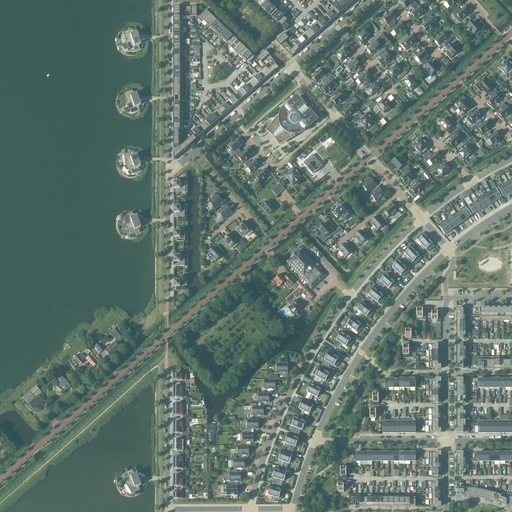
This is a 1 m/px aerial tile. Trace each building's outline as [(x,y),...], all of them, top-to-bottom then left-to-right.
[(261,0),(257,5),(261,9),(268,2),(265,0),(261,0)] [(411,7),(412,8),(417,4),(414,1),(414,2),(412,0),(403,0),(401,2),(402,4),(401,5),(404,8),(405,7),(406,9),(409,6),(410,7),(411,7)] [(342,1),(338,4),(344,12),(348,8),(342,1)] [(261,9),(265,12),(272,6),(268,2),(261,9)] [(338,4),(334,8),(340,15),(344,12),(338,4)] [(417,4),(412,8),(414,10),(411,13),(412,15),(410,16),(414,19),(415,18),(416,19),(426,10),(421,4),(419,6),(417,4)] [(265,12),(269,16),(276,9),(272,6),(265,12)] [(174,7),(174,16),(183,16),(180,16),(180,7),(174,7)] [(191,17),(193,17),(197,17),(197,7),(185,7),(185,11),(185,12),(191,12),(191,17)] [(281,11),(279,9),(279,8),(278,7),(276,9),(269,16),(273,20),(280,13),(281,11)] [(458,8),(451,14),(459,22),(469,14),(468,12),(469,11),(466,8),(465,9),(463,7),(460,11),(458,8)] [(334,8),(329,12),(336,19),(340,15),(334,8)] [(202,22),(203,21),(210,14),(208,12),(206,10),(198,18),(202,22)] [(273,20),(277,24),(284,17),(285,15),(281,11),(280,13),(273,20)] [(336,19),(329,12),(325,15),(332,22),(336,19)] [(388,25),(390,27),(394,24),(392,21),(396,18),(390,12),(382,19),(388,25)] [(203,21),(207,25),(214,18),(210,14),(203,21)] [(422,28),(425,32),(426,31),(427,32),(429,30),(430,31),(433,28),(432,27),(435,25),(429,19),(432,17),(430,15),(423,20),(425,23),(422,26),(423,27),(422,28)] [(281,27),(284,24),(288,20),(284,17),(277,24),(281,27)] [(207,25),(211,28),(217,22),(214,18),(207,25)] [(322,19),(317,22),(324,29),(328,26),(322,19)] [(473,21),(467,27),(469,29),(468,30),(470,33),(472,32),(474,34),(480,29),(482,27),(478,23),(476,25),(473,21)] [(211,28),(215,32),(221,25),(217,22),(211,28)] [(317,22),(313,26),(320,33),(324,29),(317,22)] [(394,24),(390,27),(385,32),(388,36),(393,31),(397,36),(405,29),(400,23),(396,26),(394,24)] [(217,38),(219,36),(225,29),(221,25),(215,32),(213,34),(217,38)] [(313,26),(309,29),(315,37),(320,33),(313,26)] [(219,36),(223,40),(229,33),(225,29),(219,36)] [(309,29),(305,33),(311,40),(315,37),(309,29)] [(124,33),(126,43),(138,39),(136,33),(134,34),(132,30),(124,33)] [(368,32),(367,33),(365,31),(364,32),(363,31),(360,34),(361,35),(357,38),(360,41),(359,42),(361,44),(366,40),(366,41),(367,41),(366,40),(370,36),(370,35),(368,32)] [(223,40),(227,44),(233,37),(229,33),(223,40)] [(305,33),(301,37),(307,44),(311,40),(305,33)] [(434,40),(439,46),(443,43),(445,46),(452,40),(449,37),(447,39),(442,33),(434,40)] [(277,41),(284,49),(288,46),(285,42),(289,39),(286,36),(285,34),(282,37),(281,38),(280,37),(277,41)] [(407,38),(405,36),(399,42),(406,50),(416,41),(415,40),(416,39),(413,36),(412,37),(411,35),(407,38)] [(227,44),(230,47),(237,41),(233,37),(227,44)] [(301,37),(297,40),(303,47),(307,44),(301,37)] [(138,39),(126,43),(131,52),(139,50),(139,45),(140,45),(138,39)] [(297,40),(293,44),(299,51),(303,47),(297,40)] [(230,47),(234,51),(241,44),(237,41),(230,47)] [(380,47),(375,42),(367,49),(372,55),(375,52),(376,51),(375,51),(376,51),(377,52),(380,49),(379,48),(380,47)] [(234,51),(238,55),(245,48),(241,44),(234,51)] [(288,46),(284,49),(291,58),(295,54),(299,51),(293,44),(295,46),(291,50),(288,46)] [(450,59),(453,57),(452,57),(459,51),(452,44),(446,49),(448,52),(447,53),(446,54),(447,54),(446,55),(450,59)] [(238,55),(242,59),(249,52),(245,48),(238,55)] [(346,58),(350,54),(348,51),(348,52),(345,49),(336,56),(341,62),(346,58),(346,59),(347,58),(346,58)] [(377,61),(382,67),(385,64),(386,65),(391,61),(387,56),(388,55),(384,50),(378,55),(380,58),(377,61)] [(415,56),(421,62),(420,63),(423,65),(427,61),(425,59),(428,56),(423,50),(415,56)] [(265,59),(269,63),(273,59),(265,51),(261,54),(262,54),(260,55),(257,58),(259,60),(261,62),(265,59)] [(249,52),(242,59),(246,63),(247,62),(249,64),(255,58),(249,52)] [(266,67),(272,74),(276,71),(280,68),(273,59),(269,63),(272,67),(268,70),(266,67)] [(346,67),(351,73),(352,72),(352,73),(356,70),(355,69),(356,69),(356,68),(359,65),(354,60),(346,67)] [(498,68),(506,78),(509,76),(510,77),(511,75),(511,64),(508,60),(504,63),(502,65),(498,68)] [(430,62),(430,63),(428,61),(424,65),(425,67),(424,68),(431,75),(436,71),(438,74),(442,70),(436,64),(433,66),(430,62)] [(391,69),(391,70),(387,73),(389,76),(390,75),(393,79),(401,71),(396,66),(392,69),(391,69)] [(266,67),(262,71),(268,78),(272,74),(266,67)] [(411,69),(409,71),(416,79),(419,77),(411,69)] [(321,80),(323,83),(327,79),(325,76),(325,77),(320,70),(312,77),(317,83),(321,80)] [(262,71),(258,74),(264,81),(268,78),(262,71)] [(367,81),(367,80),(370,77),(365,72),(357,79),(362,85),(366,81),(367,81)] [(258,74),(254,78),(260,85),(264,81),(258,74)] [(491,78),(497,84),(498,87),(501,84),(494,76),(491,78)] [(329,77),(327,79),(323,83),(325,85),(321,88),(322,89),(321,90),(324,94),(325,93),(327,94),(329,92),(331,94),(334,91),(332,89),(337,85),(329,77)] [(407,88),(407,87),(411,91),(414,89),(413,89),(416,86),(409,77),(403,82),(407,87),(406,87),(407,88)] [(254,78),(250,82),(256,89),(260,85),(254,78)] [(490,86),(491,85),(488,82),(487,83),(483,79),(475,86),(480,93),(483,91),(486,94),(492,89),(490,86)] [(250,82),(245,85),(252,92),(256,89),(250,82)] [(370,85),(369,84),(365,88),(372,97),(373,96),(374,96),(377,94),(376,93),(380,89),(377,86),(378,85),(376,83),(373,86),(372,84),(370,85)] [(245,85),(241,89),(248,96),(252,92),(245,85)] [(248,96),(241,89),(237,92),(243,100),(248,96)] [(491,106),(493,107),(503,98),(495,90),(489,96),(491,98),(487,101),(488,102),(487,103),(490,107),(491,106)] [(124,94),(126,104),(138,100),(136,94),(134,95),(132,91),(124,94)] [(332,100),(337,106),(345,99),(340,93),(338,91),(333,95),(335,97),(332,100)] [(233,96),(229,99),(235,106),(240,103),(233,96)] [(458,109),(460,112),(461,111),(463,114),(470,108),(467,105),(469,103),(463,96),(455,104),(459,108),(458,109)] [(285,108),(284,109),(283,110),(283,111),(282,112),(281,113),(281,114),(280,116),(280,117),(280,118),(278,118),(267,131),(274,136),(276,138),(280,145),(294,136),(294,135),(295,135),(296,135),(298,134),(299,134),(300,134),(301,133),(302,133),(303,132),(304,131),(305,131),(304,130),(307,128),(317,120),(309,111),(308,111),(305,107),(306,107),(297,97),(288,106),(285,108)] [(229,99),(225,103),(231,110),(235,106),(229,99)] [(138,100),(126,104),(131,113),(139,111),(139,106),(140,106),(138,100)] [(387,105),(387,104),(386,105),(383,101),(377,106),(384,114),(387,111),(388,112),(390,110),(387,105)] [(225,103),(221,107),(227,114),(231,110),(225,103)] [(342,112),(348,118),(355,111),(350,105),(348,103),(344,107),(346,109),(342,112)] [(502,118),(503,119),(511,113),(506,107),(506,106),(504,104),(499,108),(501,110),(498,113),(499,115),(498,116),(501,119),(502,118)] [(221,107),(217,110),(223,117),(227,114),(221,107)] [(217,110),(213,114),(219,121),(223,117),(217,110)] [(466,115),(468,118),(466,120),(471,126),(482,117),(481,115),(482,114),(479,111),(477,112),(476,111),(473,114),(471,111),(466,115)] [(375,123),(367,113),(357,122),(365,131),(369,128),(372,126),(371,126),(375,123)] [(213,114),(209,117),(215,124),(219,121),(213,114)] [(209,117),(205,121),(211,128),(215,124),(209,117)] [(445,132),(445,131),(446,132),(447,131),(449,134),(448,134),(448,135),(454,130),(451,126),(452,125),(449,122),(448,123),(445,119),(441,122),(441,121),(438,123),(442,127),(442,128),(443,128),(443,129),(445,132)] [(205,121),(200,125),(207,132),(211,128),(205,121)] [(487,123),(486,121),(482,124),(480,122),(475,126),(478,128),(475,130),(481,136),(491,127),(490,126),(491,125),(488,122),(487,123)] [(200,125),(196,128),(203,135),(207,132),(200,125)] [(203,135),(196,128),(192,132),(198,139),(203,135)] [(487,139),(493,145),(495,143),(496,144),(499,142),(498,140),(501,138),(495,132),(492,135),(489,133),(485,137),(487,139)] [(451,139),(448,142),(449,143),(448,144),(451,148),(452,147),(453,148),(463,139),(458,133),(456,135),(454,133),(449,137),(451,139)] [(323,134),(317,139),(321,144),(327,139),(323,134)] [(193,136),(187,141),(191,146),(197,140),(193,136)] [(416,144),(412,147),(420,156),(430,148),(422,138),(418,142),(418,141),(416,143),(416,144)] [(236,155),(240,151),(238,149),(242,146),(241,144),(242,143),(239,140),(237,141),(236,139),(228,146),(234,152),(234,153),(236,155)] [(473,141),(471,139),(467,143),(464,145),(460,149),(462,151),(458,155),(460,157),(461,157),(464,160),(472,153),(471,152),(472,150),(469,147),(474,143),(473,141)] [(187,141),(181,147),(184,151),(191,146),(187,141)] [(180,148),(174,153),(174,160),(184,151),(181,147),(179,148),(180,148)] [(240,151),(236,155),(238,157),(243,163),(251,156),(246,150),(242,153),(240,151)] [(124,155),(126,166),(138,161),(136,155),(134,156),(132,152),(124,155)] [(438,153),(437,154),(436,153),(432,156),(430,153),(423,159),(426,162),(428,160),(433,166),(441,159),(440,158),(441,156),(438,153)] [(313,155),(303,163),(307,168),(313,174),(322,166),(319,162),(313,155)] [(393,169),(395,167),(399,170),(405,165),(398,157),(392,163),(392,162),(389,164),(393,169)] [(247,167),(252,173),(260,166),(254,160),(251,163),(249,161),(244,165),(246,167),(247,167)] [(138,161),(126,166),(131,175),(139,172),(138,167),(140,167),(138,161)] [(440,165),(434,170),(436,172),(437,171),(442,177),(451,170),(448,167),(448,166),(446,163),(442,167),(440,165)] [(401,172),(403,174),(400,177),(405,184),(408,181),(409,183),(412,180),(411,179),(413,177),(408,171),(410,169),(408,166),(401,172)] [(284,176),(293,186),(296,182),(297,183),(299,181),(298,181),(302,177),(294,168),(284,176)] [(264,172),(263,170),(259,173),(257,171),(250,178),(252,180),(256,177),(260,183),(268,176),(267,175),(268,174),(265,170),(264,172)] [(362,186),(368,193),(376,185),(370,178),(362,186)] [(417,180),(412,184),(414,186),(410,190),(412,191),(410,192),(413,195),(415,194),(416,196),(424,189),(418,183),(419,183),(417,180)] [(176,193),(185,193),(185,182),(174,182),(174,189),(176,189),(176,193)] [(511,190),(507,182),(502,184),(508,195),(511,192),(511,190)] [(279,183),(271,190),(277,196),(284,189),(279,183)] [(503,186),(502,184),(497,187),(503,197),(508,195),(503,186)] [(370,195),(376,202),(384,195),(378,188),(370,195)] [(496,190),(492,193),(497,201),(501,198),(496,190)] [(491,191),(486,194),(492,204),(497,201),(492,193),(491,191)] [(486,194),(481,196),(487,206),(492,204),(486,194)] [(209,203),(207,205),(212,210),(214,208),(215,209),(223,202),(217,195),(208,202),(209,203)] [(481,196),(476,199),(482,209),(487,206),(481,196)] [(478,201),(473,204),(478,212),(482,209),(476,199),(478,201)] [(261,207),(268,215),(274,209),(268,201),(261,207)] [(342,204),(333,212),(338,218),(340,217),(344,221),(347,219),(351,215),(347,211),(348,211),(342,204)] [(384,211),(382,212),(384,215),(387,218),(389,217),(390,218),(398,211),(392,204),(384,211)] [(478,212),(473,204),(468,207),(473,215),(478,212)] [(217,215),(221,220),(223,219),(224,220),(232,212),(226,205),(218,213),(219,214),(217,215)] [(465,206),(460,210),(462,211),(467,219),(471,216),(465,206)] [(176,217),(185,217),(185,207),(179,207),(175,207),(174,207),(174,213),(176,213),(176,217)] [(461,212),(457,215),(463,222),(467,219),(460,210),(461,212)] [(124,216),(126,226),(138,222),(136,216),(134,217),(132,213),(124,216)] [(456,213),(451,216),(458,225),(463,222),(457,215),(456,213)] [(370,223),(378,231),(384,225),(377,216),(370,223)] [(453,218),(448,221),(454,229),(458,225),(453,218)] [(447,219),(442,222),(449,232),(454,229),(448,221),(447,219)] [(239,228),(236,230),(242,237),(245,234),(246,235),(246,234),(248,236),(253,232),(251,230),(252,229),(253,228),(246,221),(245,220),(238,227),(239,228)] [(138,222),(126,226),(131,236),(139,233),(138,229),(140,228),(138,222)] [(333,235),(337,232),(329,222),(326,225),(324,223),(323,225),(322,224),(319,228),(317,229),(325,238),(331,232),(333,235)] [(449,232),(442,222),(438,226),(445,235),(449,232)] [(354,236),(361,245),(368,239),(361,230),(354,236)] [(174,231),(174,238),(176,238),(176,242),(185,242),(185,231),(174,231)] [(423,233),(417,239),(422,245),(429,240),(423,233)] [(224,241),(221,243),(227,250),(230,248),(231,247),(233,249),(238,245),(236,243),(237,242),(230,234),(223,240),(224,241)] [(238,242),(240,244),(242,246),(246,242),(242,238),(238,242)] [(421,248),(419,249),(422,253),(426,249),(428,252),(435,246),(429,240),(422,245),(423,246),(421,248)] [(346,244),(339,250),(346,258),(353,252),(346,244)] [(410,246),(403,252),(408,258),(409,258),(416,252),(410,246)] [(208,253),(215,261),(222,255),(215,247),(208,253)] [(287,262),(311,289),(325,276),(305,253),(304,254),(300,250),(287,262)] [(416,252),(409,258),(410,259),(413,262),(415,265),(418,262),(422,258),(416,252)] [(176,266),(185,266),(185,256),(174,256),(174,263),(176,263),(176,266)] [(395,265),(393,268),(396,271),(397,272),(403,265),(404,263),(405,263),(401,259),(400,261),(401,262),(400,262),(397,259),(393,263),(395,265)] [(397,272),(403,278),(409,271),(403,265),(397,272)] [(381,282),(384,284),(385,285),(391,278),(390,278),(384,273),(378,279),(381,282)] [(272,282),(275,286),(276,284),(279,288),(286,282),(290,286),(295,282),(288,275),(283,279),(280,275),(272,282)] [(397,284),(391,278),(385,285),(385,286),(389,289),(391,286),(394,288),(397,284)] [(314,297),(299,280),(296,282),(312,300),(314,297)] [(187,281),(174,281),(174,287),(176,287),(176,291),(185,291),(185,286),(187,286),(187,281)] [(366,294),(372,299),(373,299),(379,292),(381,290),(379,288),(377,291),(372,287),(366,294)] [(294,296),(296,297),(301,292),(297,288),(285,299),(287,302),(294,296)] [(373,299),(374,300),(380,305),(386,298),(379,292),(373,299)] [(288,308),(297,319),(302,315),(298,311),(303,307),(297,299),(290,305),(291,306),(288,308)] [(361,313),(362,314),(368,306),(361,301),(357,305),(360,307),(357,310),(361,313)] [(362,314),(363,314),(369,319),(374,312),(368,306),(362,314)] [(417,311),(413,311),(413,316),(417,316),(417,321),(426,321),(426,314),(423,314),(423,309),(417,309),(417,311)] [(428,314),(428,318),(432,318),(432,323),(441,323),(441,316),(438,316),(438,311),(432,311),(432,314),(428,314)] [(271,318),(277,324),(281,320),(275,314),(271,318)] [(351,328),(357,321),(358,319),(353,315),(352,317),(350,316),(344,323),(351,328)] [(357,321),(351,328),(352,329),(358,334),(364,326),(357,321)] [(117,340),(105,351),(110,357),(120,348),(117,345),(121,341),(118,338),(121,336),(115,329),(110,333),(117,340)] [(339,331),(334,339),(337,341),(334,345),(337,347),(339,345),(340,343),(341,343),(346,336),(339,331)] [(346,336),(341,343),(342,344),(349,348),(354,341),(346,336)] [(409,342),(403,342),(403,358),(403,357),(409,357),(409,353),(412,353),(412,348),(409,348),(409,342)] [(99,343),(95,347),(100,353),(104,349),(99,343)] [(322,358),(328,362),(329,363),(334,355),(333,355),(327,351),(322,358)] [(85,358),(86,359),(90,356),(88,354),(84,357),(81,353),(78,356),(76,355),(73,358),(74,360),(72,362),(76,366),(78,364),(79,365),(82,362),(82,361),(85,358)] [(90,356),(86,359),(97,371),(101,368),(96,363),(98,361),(92,354),(90,356)] [(335,356),(334,355),(329,363),(330,363),(337,368),(341,360),(335,356)] [(277,372),(277,373),(288,373),(288,364),(277,364),(277,365),(275,365),(275,372),(277,372)] [(313,375),(319,378),(320,379),(325,371),(317,367),(313,375)] [(319,378),(318,381),(320,382),(321,379),(328,383),(332,375),(325,371),(320,379),(319,378)] [(57,387),(60,391),(61,391),(63,389),(65,391),(70,387),(64,380),(60,375),(57,377),(57,379),(61,383),(59,384),(57,386),(57,387)] [(183,381),(183,384),(189,384),(189,380),(186,380),(186,375),(174,375),(174,381),(183,381)] [(265,380),(265,390),(275,390),(275,380),(265,380)] [(307,392),(311,395),(312,395),(316,387),(308,383),(306,388),(309,389),(307,392)] [(174,387),(174,393),(186,393),(186,387),(189,387),(189,384),(183,384),(183,387),(174,387)] [(29,392),(22,398),(33,410),(44,401),(39,395),(41,393),(36,387),(29,393),(29,392)] [(311,395),(310,397),(312,398),(313,396),(317,398),(319,394),(321,396),(324,391),(316,387),(312,395),(311,395)] [(183,398),(183,402),(189,402),(192,402),(192,399),(189,399),(189,398),(186,398),(186,393),(174,393),(174,398),(175,398),(183,398)] [(378,396),(378,393),(373,393),(373,406),(376,406),(378,406),(378,400),(382,400),(382,396),(378,396)] [(259,401),(259,403),(269,403),(269,394),(259,394),(259,395),(256,395),(256,401),(259,401)] [(296,408),(303,411),(304,411),(308,403),(300,400),(296,408)] [(174,405),(174,410),(186,410),(186,405),(189,405),(189,402),(183,402),(183,405),(174,405)] [(303,411),(302,414),(304,414),(305,412),(309,414),(311,411),(314,412),(316,407),(308,403),(304,411),(303,411)] [(370,406),(370,419),(376,419),(376,415),(379,415),(379,406),(378,406),(376,406),(373,406),(370,406)] [(253,407),(253,408),(250,408),(250,415),(253,415),(253,416),(264,416),(264,407),(253,407)] [(183,416),(183,419),(189,419),(193,419),(193,416),(186,416),(186,410),(174,410),(174,413),(173,413),(174,413),(174,415),(173,415),(174,415),(174,416),(183,416)] [(293,416),(289,425),(292,426),(293,426),(290,431),(294,433),(295,430),(296,428),(297,428),(301,420),(302,417),(299,416),(298,418),(300,419),(299,419),(293,416)] [(174,423),(174,428),(186,428),(186,423),(189,423),(189,419),(183,419),(183,423),(174,423)] [(245,420),(240,420),(240,422),(240,424),(245,424),(245,428),(248,428),(248,429),(259,429),(259,420),(248,420),(248,421),(245,421),(245,420)] [(296,428),(295,430),(297,431),(296,434),(299,435),(301,430),(302,431),(304,427),(306,428),(309,423),(301,420),(297,428),(296,428)] [(183,434),(183,437),(189,437),(189,434),(186,434),(186,428),(174,428),(174,434),(183,434)] [(243,441),(243,443),(254,443),(254,433),(252,433),(243,433),(243,435),(240,435),(240,441),(243,441)] [(282,442),(289,445),(290,445),(294,437),(291,436),(285,433),(282,442)] [(174,440),(174,446),(186,446),(186,441),(189,441),(189,437),(183,437),(183,440),(174,440)] [(289,445),(288,447),(290,448),(291,445),(295,447),(297,444),(300,445),(302,440),(294,437),(290,445),(289,445)] [(183,451),(183,455),(189,455),(189,451),(186,451),(186,446),(174,446),(174,452),(183,451)] [(238,448),(236,448),(236,454),(238,454),(238,456),(249,456),(249,446),(238,446),(238,448)] [(276,459),(283,462),(284,462),(287,454),(279,451),(276,459)] [(283,462),(282,464),(284,465),(285,463),(289,464),(291,461),(294,462),(295,457),(287,454),(284,462),(283,462)] [(174,461),(174,464),(186,464),(186,458),(189,458),(189,455),(183,455),(183,458),(174,458),(174,459),(173,459),(174,459),(174,461),(173,461),(174,461)] [(234,461),(231,461),(231,468),(234,468),(234,469),(245,469),(245,460),(234,460),(234,461)] [(183,469),(183,472),(189,472),(189,469),(186,469),(186,464),(174,464),(174,465),(173,465),(173,467),(174,467),(173,467),(173,468),(174,468),(174,469),(183,469)] [(278,480),(281,471),(282,469),(278,467),(278,470),(273,468),(271,473),(274,474),(273,478),(277,479),(278,480)] [(346,467),(340,467),(340,480),(346,480),(346,474),(350,474),(350,469),(346,469),(346,467)] [(124,473),(126,484),(138,480),(136,474),(134,474),(132,471),(124,473)] [(277,479),(277,482),(279,482),(279,480),(284,481),(285,478),(288,479),(290,474),(281,471),(278,480),(277,479)] [(174,476),(174,481),(186,481),(186,476),(189,476),(189,472),(183,472),(183,476),(174,476)] [(230,473),(230,482),(241,482),(241,473),(237,473),(234,473),(230,473)] [(138,480),(126,484),(131,493),(139,490),(138,486),(140,486),(138,480)] [(183,487),(183,490),(189,490),(189,487),(186,487),(186,481),(174,481),(174,487),(183,487)] [(344,485),(344,483),(338,483),(338,492),(344,492),(344,490),(347,490),(347,485),(344,485)] [(227,494),(227,495),(238,495),(238,486),(227,486),(227,487),(224,487),(224,494),(227,494)] [(268,486),(266,491),(269,492),(268,495),(272,497),(273,497),(276,488),(268,486)] [(272,497),(272,499),(274,500),(273,503),(275,503),(277,498),(279,499),(282,499),(284,491),(276,488),(273,497),(272,497)] [(189,490),(183,490),(183,493),(174,493),(174,499),(189,499),(189,495),(195,496),(195,490),(189,490)]
